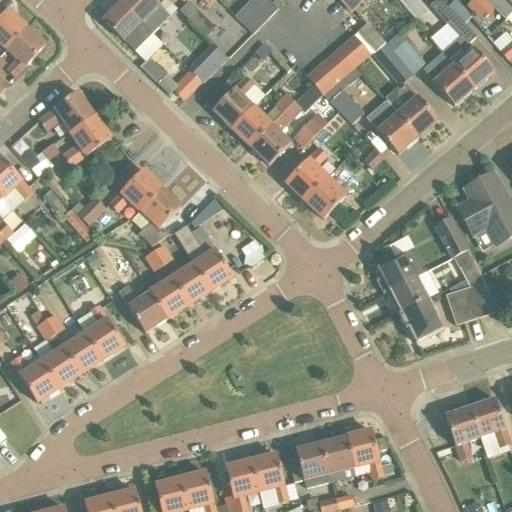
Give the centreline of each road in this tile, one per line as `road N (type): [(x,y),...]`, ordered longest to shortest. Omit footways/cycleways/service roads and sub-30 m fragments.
road 1 (residential): [(45,480),(53,453),(83,422),(316,273)]
road 2 (residential): [(45,480),(382,394)]
road 3 (residential): [(316,273),(90,50)]
road 4 (residential): [(316,273),(511,107)]
road 5 (unknown): [(315,20),(292,17),(274,29),(177,136)]
road 6 (residential): [(382,394),(316,273)]
road 7 (residential): [(382,394),(511,349)]
road 8 (residential): [(442,511),(382,394)]
road 9 (residential): [(0,133),(90,50)]
